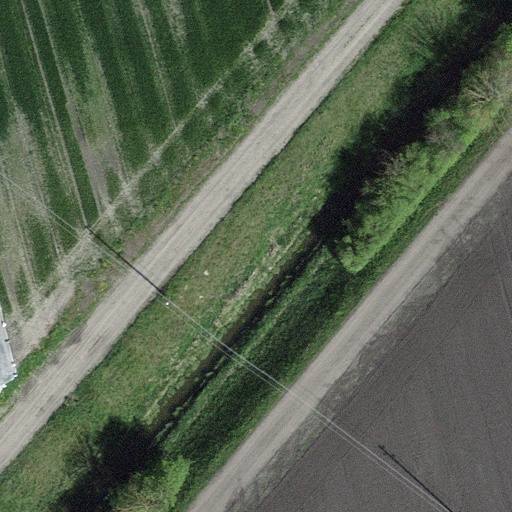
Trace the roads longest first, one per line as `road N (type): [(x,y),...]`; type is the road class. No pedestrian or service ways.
road 1 (track): [(381,0),(249,142),(0,448)]
road 2 (track): [(210,511),(511,147)]
